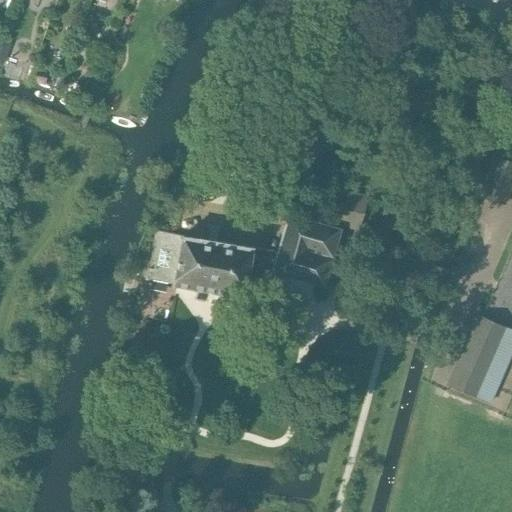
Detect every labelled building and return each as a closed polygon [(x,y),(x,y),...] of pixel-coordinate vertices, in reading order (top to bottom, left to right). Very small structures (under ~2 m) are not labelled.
[(80,29),(79,35),(84,38),(90,36),(90,30),(86,27),(80,29)] [(0,40),(0,52),(0,53),(7,49),(9,44),(0,40)] [(57,73),(54,80),(62,82),(64,76),(57,73)] [(503,204),(511,173),(511,163),(496,159),(484,198),(503,204)] [(312,217),(362,229),(370,199),(320,187),(312,217)] [(324,285),(339,229),(288,214),(272,270),(283,274),(279,289),(284,296),(304,300),(309,296),(313,282),(324,285)] [(243,298),(252,248),(156,231),(154,245),(158,245),(153,272),(175,276),(173,286),(243,298)] [(511,331),(476,316),(446,383),(482,399),(488,386),(511,332),(511,331)]
